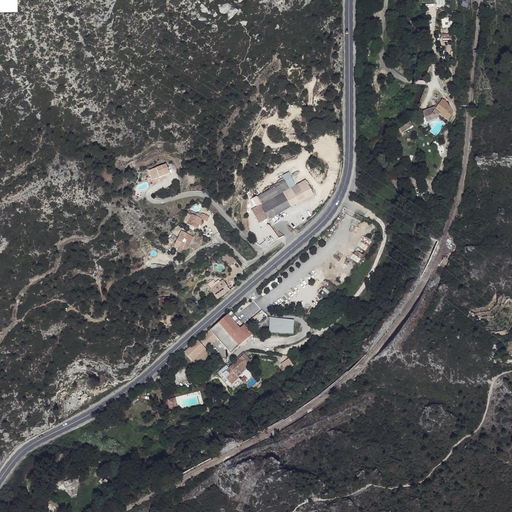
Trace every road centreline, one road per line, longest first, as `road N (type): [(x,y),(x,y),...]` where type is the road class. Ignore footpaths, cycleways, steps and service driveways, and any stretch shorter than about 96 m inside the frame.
road 1 (primary): [(348,0),(349,163),(331,212),(146,376),(31,446),(0,476)]
road 2 (unknown): [(340,195),(381,222),(383,240),(365,281),(320,327)]
road 3 (unknown): [(247,265),(221,238),(183,264),(164,254),(151,261)]
